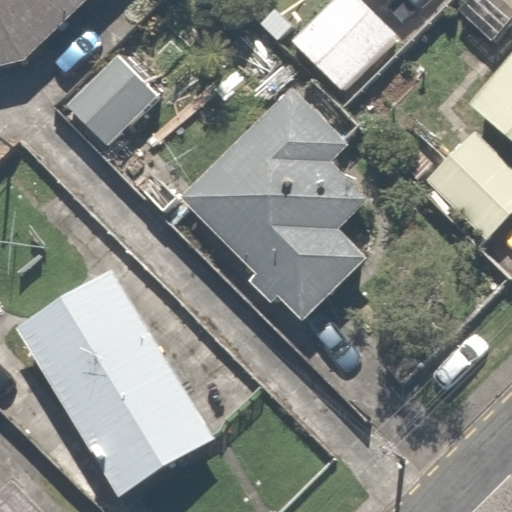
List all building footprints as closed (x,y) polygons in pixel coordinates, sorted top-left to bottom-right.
[(108,0),(0,0),(0,71),(39,63),(108,0)] [(404,35),(364,0),(336,0),(292,49),(346,99),(404,35)] [(511,22),(511,0),(463,0),(450,13),(485,49),(511,22)] [(157,106),(115,56),(60,102),(103,152),(157,106)] [(511,71),(482,106),(511,132),(511,71)] [(363,145),(309,91),(187,211),(312,337),(385,265),(357,236),(382,211),(339,168),(363,145)] [(511,228),(511,154),(481,128),(424,194),(491,252),(511,228)] [(231,451),(129,274),(26,333),(128,510),(231,451)] [(0,511),(53,511),(0,458),(0,511)]
